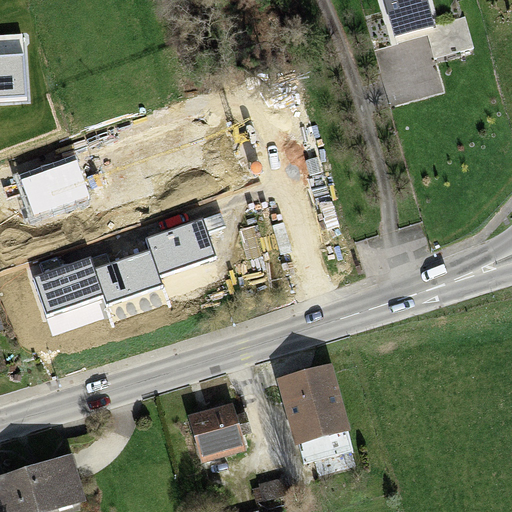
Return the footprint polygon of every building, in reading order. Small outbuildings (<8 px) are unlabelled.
[(427,0),(383,0),(396,45),(427,36),(433,60),(474,48),(465,16),(434,25),(427,0)] [(0,96),(24,95),(20,36),(0,37),(0,96)] [(87,196),(75,161),(21,180),(34,215),(87,196)] [(212,254),(200,220),(147,238),(151,249),(93,269),(89,257),(33,277),(46,314),(103,294),(106,303),(163,283),(159,273),(212,254)] [(331,372),(278,386),(295,450),(347,436),(331,372)] [(228,412),(189,422),(201,467),(239,457),(235,441),(242,439),(237,422),(231,423),(228,412)] [(69,465),(0,485),(0,511),(64,511),(81,507),(69,465)] [(286,483),(257,490),(261,505),(290,498),(286,483)]
